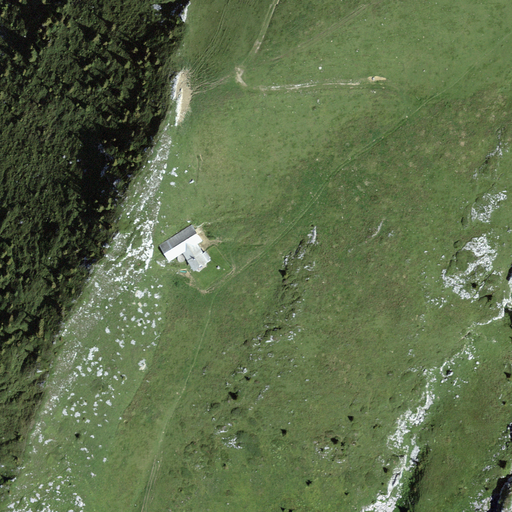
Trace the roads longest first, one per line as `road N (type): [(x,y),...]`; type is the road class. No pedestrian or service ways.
road 1 (track): [(402,93),(374,83),(243,84),(239,73),(275,0)]
road 2 (track): [(238,273),(272,246),(337,169),(401,122),(402,93)]
